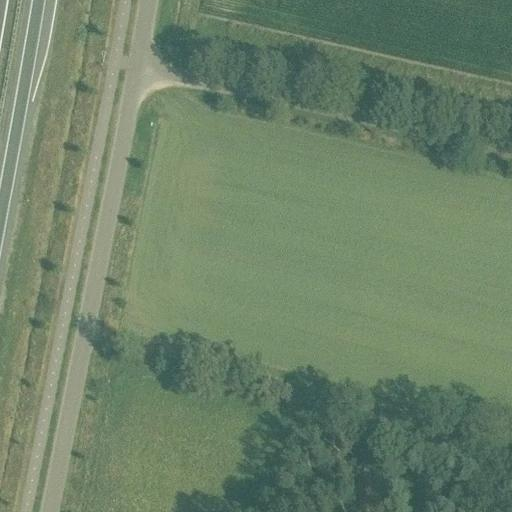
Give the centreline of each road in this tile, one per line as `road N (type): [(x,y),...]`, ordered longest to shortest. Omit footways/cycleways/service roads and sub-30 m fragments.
road 1 (unclassified): [(140,65),(50,511)]
road 2 (unclassified): [(511,152),(140,65)]
road 3 (trunk): [(0,210),(39,0)]
